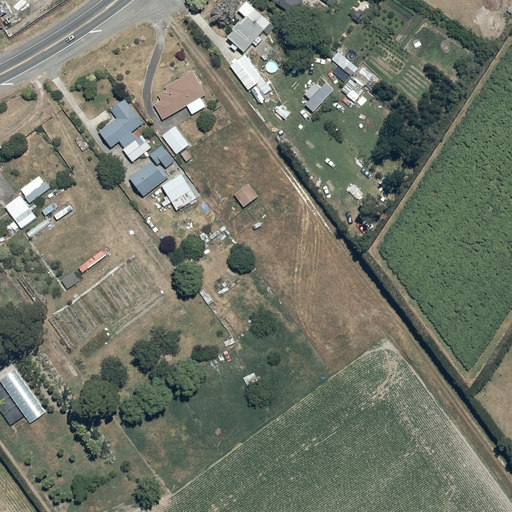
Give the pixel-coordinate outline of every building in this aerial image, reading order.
[(37,9),(49,0),(26,0),(12,9),(6,0),(0,0),(0,21),(4,27),(35,6),(37,9)] [(270,0),(295,17),(306,1),(303,0),(270,0)] [(270,24),(247,1),(238,11),(247,19),(228,39),(244,53),(270,24)] [(357,69),(337,52),(331,59),(351,76),(357,69)] [(271,89),(245,55),(230,67),(248,90),(256,83),(264,94),(271,89)] [(372,76),(362,67),(354,77),(364,86),(372,76)] [(206,96),(192,72),(165,88),(167,91),(159,95),(162,101),(153,105),(162,121),(187,107),(192,116),(206,107),(201,99),(206,96)] [(143,124),(124,100),(111,110),(117,119),(100,132),(111,149),(118,144),(132,163),(151,149),(142,136),(137,139),(132,132),(143,124)] [(289,114),(278,105),(274,111),(284,120),(289,114)] [(191,144),(177,125),(164,135),(178,154),(191,144)] [(175,161),(164,146),(151,155),(157,164),(161,161),(167,168),(175,161)] [(194,156),(189,149),(181,155),(186,162),(194,156)] [(129,179),(143,198),(169,178),(161,167),(158,169),(152,162),(129,179)] [(197,198),(182,174),(163,186),(178,210),(197,198)] [(229,198),(217,181),(204,190),(216,207),(229,198)] [(257,197),(247,184),(233,194),(243,207),(257,197)] [(36,218),(20,196),(5,207),(21,228),(36,218)] [(58,207),(50,196),(43,201),(47,207),(41,211),(44,216),(58,207)] [(0,372),(0,410),(15,430),(26,421),(29,424),(47,411),(12,364),(0,372)] [(258,380),(254,372),(243,378),(246,386),(258,380)]
